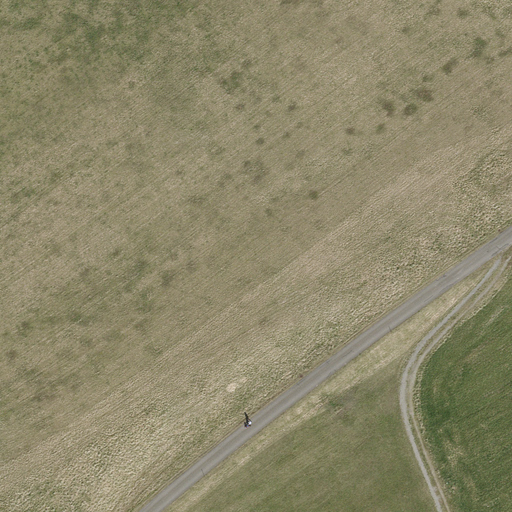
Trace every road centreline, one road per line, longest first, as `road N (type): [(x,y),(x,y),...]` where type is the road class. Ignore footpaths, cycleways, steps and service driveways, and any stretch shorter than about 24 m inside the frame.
road 1 (unclassified): [(148,511),(361,342),(511,235)]
road 2 (track): [(511,242),(493,277),(428,344),(407,384),(409,424),(444,511)]
